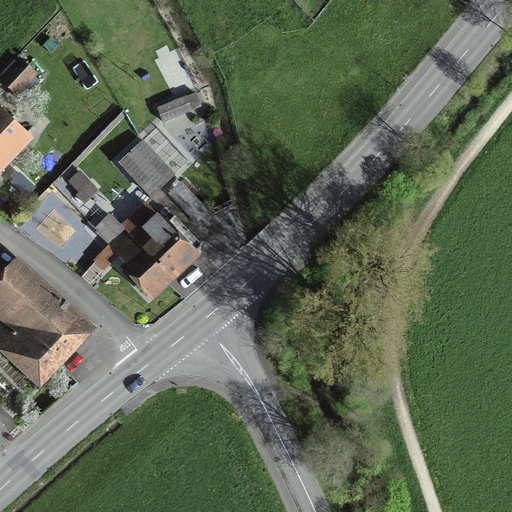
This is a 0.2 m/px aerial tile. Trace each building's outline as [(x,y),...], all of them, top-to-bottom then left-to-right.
[(32,75),(19,63),(2,81),(14,93),(32,75)] [(199,107),(194,94),(160,108),(156,109),(161,122),(199,107)] [(0,165),(25,139),(0,114),(0,165)] [(118,163),(149,197),(150,198),(172,176),(139,144),(118,163)] [(199,227),(210,217),(178,184),(167,194),(199,227)] [(126,265),(126,266),(151,292),(200,246),(172,218),(164,225),(156,217),(155,218),(143,206),(150,198),(149,197),(122,230),(109,217),(93,230),(108,245),(96,259),(106,269),(118,257),(126,265)] [(0,346),(38,382),(60,359),(63,362),(63,361),(60,358),(89,327),(54,294),(49,300),(33,285),(31,287),(14,271),(11,275),(0,265),(0,346)]
